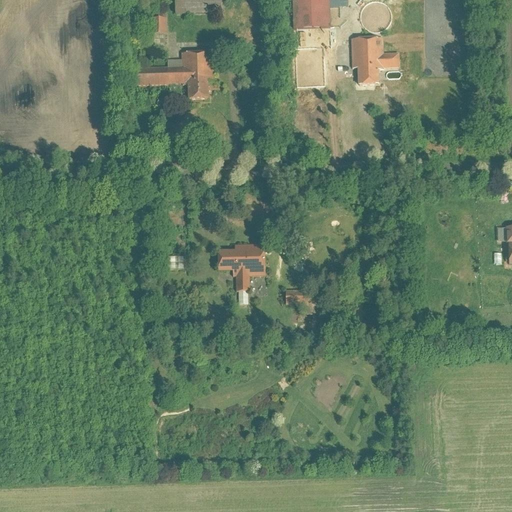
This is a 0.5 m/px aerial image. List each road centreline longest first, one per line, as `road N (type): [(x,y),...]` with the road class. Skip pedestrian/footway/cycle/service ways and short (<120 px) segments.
road 1 (residential): [(511,168),(0,179)]
road 2 (unknown): [(330,172),(322,0)]
